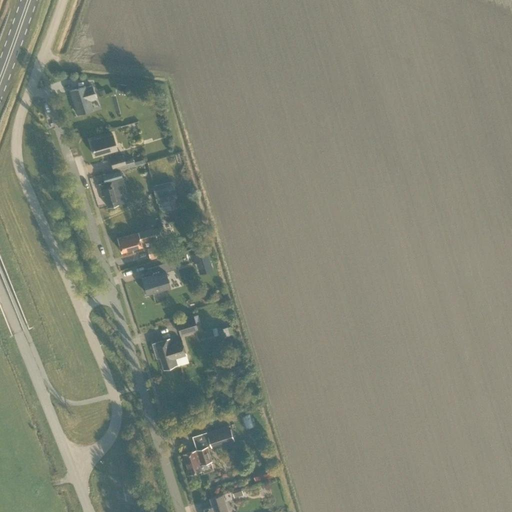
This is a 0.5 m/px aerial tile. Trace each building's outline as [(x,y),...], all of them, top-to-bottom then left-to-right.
[(96,98),(92,85),(86,87),(85,85),(70,90),(77,113),(92,108),(90,99),(96,98)] [(117,156),(115,150),(117,149),(112,133),(90,140),(95,156),(109,151),(111,158),(109,158),(113,171),(120,169),(135,165),(133,159),(125,161),(123,154),(117,156)] [(120,169),(113,171),(102,174),(105,181),(98,183),(102,195),(104,194),(107,206),(118,203),(129,200),(120,169)] [(177,197),(173,180),(152,184),(156,202),(177,197)] [(156,238),(166,235),(163,225),(138,232),(117,238),(121,252),(133,248),(133,251),(143,248),(140,240),(145,238),(145,239),(156,236),(156,238)] [(147,247),(150,259),(164,255),(161,243),(147,247)] [(207,249),(193,253),(197,266),(210,262),(207,249)] [(142,278),(146,294),(170,287),(165,271),(177,267),(175,259),(157,264),(159,272),(142,278)] [(193,314),(175,320),(180,335),(198,329),(195,321),(193,315),(193,314)] [(219,330),(221,337),(230,335),(228,327),(228,326),(221,328),(220,325),(217,326),(218,330),(219,330)] [(171,344),(169,338),(152,343),(156,358),(160,357),(163,369),(177,364),(175,358),(186,354),(182,340),(171,344)] [(232,367),(234,375),(244,373),(241,364),(232,367)] [(208,435),(212,447),(235,440),(231,427),(208,435)] [(184,453),(191,474),(202,470),(202,472),(213,469),(211,460),(212,459),(207,446),(184,453)] [(260,469),(253,471),(254,473),(256,481),(275,476),(274,474),(272,466),(260,469)] [(233,490),(235,497),(244,494),(242,487),(233,490)] [(229,511),(223,493),(211,497),(213,505),(202,509),(202,511),(229,511)]
